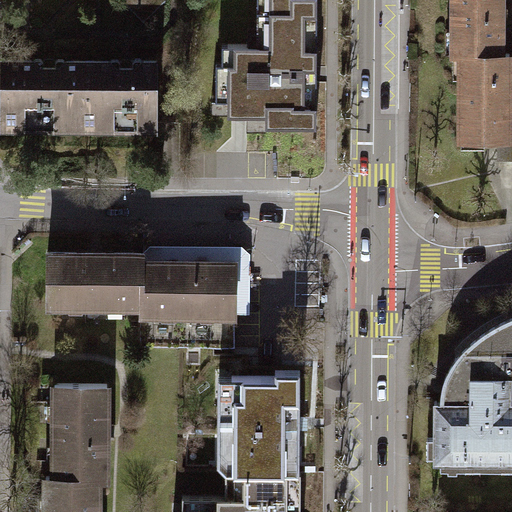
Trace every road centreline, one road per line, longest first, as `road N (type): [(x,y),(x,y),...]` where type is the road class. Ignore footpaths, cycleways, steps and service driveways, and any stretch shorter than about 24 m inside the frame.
road 1 (residential): [(375,214),(0,198)]
road 2 (secondary): [(374,270),(373,511)]
road 3 (secondary): [(374,0),(375,214)]
road 4 (residential): [(511,263),(374,270)]
